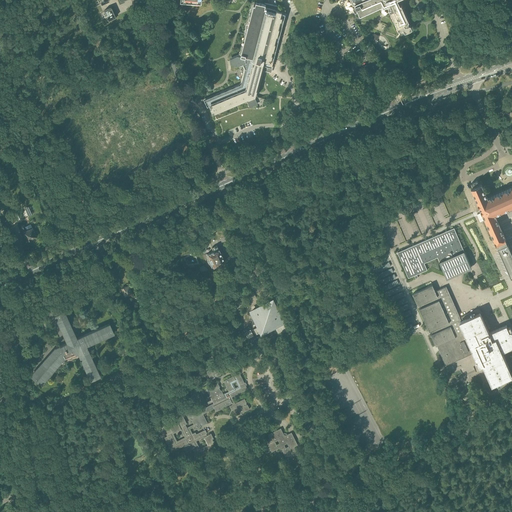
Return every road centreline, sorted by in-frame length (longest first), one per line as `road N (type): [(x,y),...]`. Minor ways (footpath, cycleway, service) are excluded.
road 1 (unclassified): [(0,505),(36,484),(27,418),(218,325),(295,389),(332,473)]
road 2 (primary): [(0,285),(412,101)]
road 3 (unclassified): [(375,494),(511,398)]
